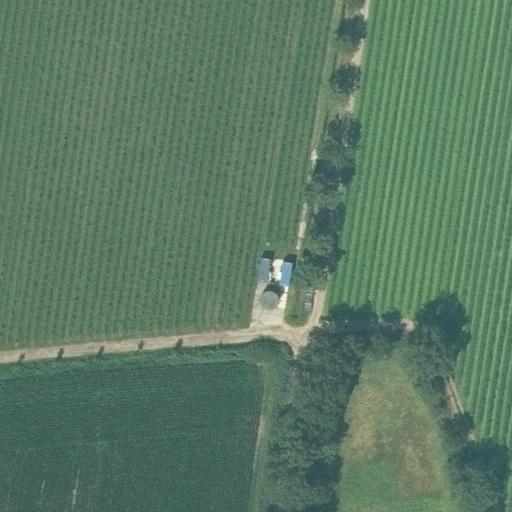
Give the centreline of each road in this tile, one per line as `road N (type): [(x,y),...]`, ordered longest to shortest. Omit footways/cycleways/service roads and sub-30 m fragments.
road 1 (track): [(296,341),(0,364)]
road 2 (track): [(278,511),(299,397),(296,341)]
